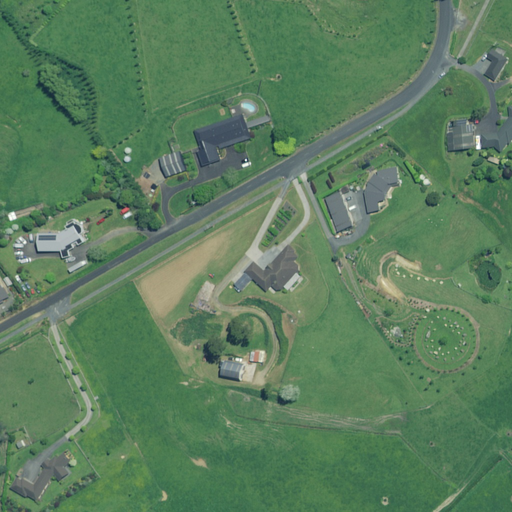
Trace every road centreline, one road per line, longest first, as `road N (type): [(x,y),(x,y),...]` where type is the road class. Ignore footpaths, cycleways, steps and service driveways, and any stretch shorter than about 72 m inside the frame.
road 1 (unclassified): [(446,0),(441,56),(407,96),(0,330)]
road 2 (track): [(253,246),(215,302),(256,310),(274,334),(274,357),(259,375),(250,373)]
